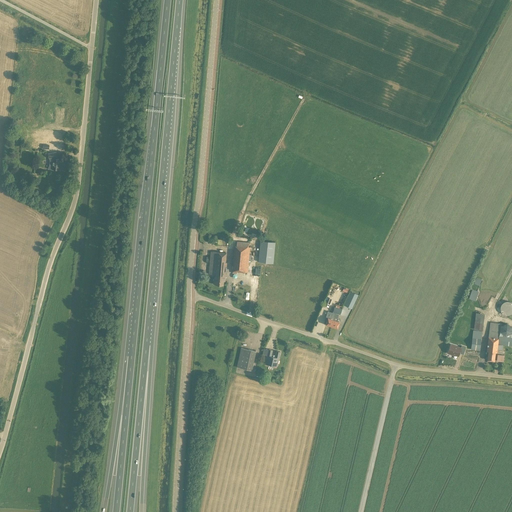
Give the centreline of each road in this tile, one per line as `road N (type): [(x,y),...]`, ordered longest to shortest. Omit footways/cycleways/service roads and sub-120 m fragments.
road 1 (unclassified): [(0,450),(50,261),(73,212),(96,0)]
road 2 (motorway): [(167,0),(130,357)]
road 3 (motorway): [(146,344),(179,0)]
road 4 (unclassified): [(511,378),(395,365),(188,292)]
road 5 (unclassified): [(188,292),(216,0)]
road 6 (unclassified): [(175,511),(188,292)]
road 7 (motorway): [(129,511),(146,344)]
road 8 (motorway): [(141,511),(146,344)]
road 9 (motorway): [(130,357),(104,511)]
road 10 (motorway): [(130,357),(114,511)]
